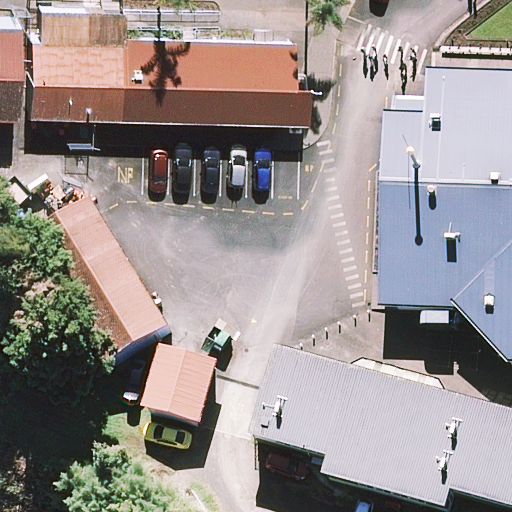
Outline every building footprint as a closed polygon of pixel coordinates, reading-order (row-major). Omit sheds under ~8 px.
[(40,34),(29,33),(27,115),(298,121),(303,83),(294,77),(295,37),(123,28),(121,11),(39,8),(40,34)] [(17,31),(0,30),(0,114),(15,114),(17,31)] [(511,74),(439,71),(434,99),(402,103),(399,123),(388,122),(383,317),(464,315),(511,362),(511,74)] [(171,333),(96,203),(18,247),(94,377),(171,333)] [(227,365),(159,347),(141,418),(208,435),(227,365)] [(511,511),(511,419),(283,358),(259,445),(343,467),(338,486),(435,511),(456,511),(462,499),(511,511)]
